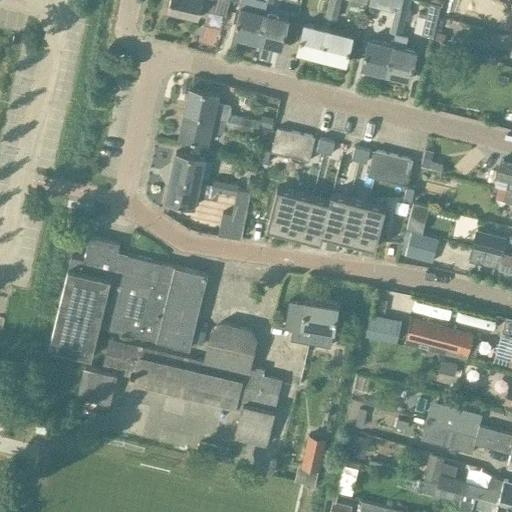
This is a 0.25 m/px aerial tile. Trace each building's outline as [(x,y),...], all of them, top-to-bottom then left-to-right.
[(227,8),(228,0),(169,0),(167,11),(199,18),(202,7),(212,9),(214,5),(227,8)] [(435,26),(440,4),(429,1),(424,23),(435,26)] [(338,17),(342,4),(336,2),(335,5),(329,3),(327,15),(338,17)] [(407,19),(409,8),(398,5),(394,19),(400,20),(401,18),(407,19)] [(259,41),(266,12),(241,6),(234,35),(259,41)] [(282,47),(289,17),(266,12),(259,41),(282,47)] [(403,33),(407,19),(401,18),(400,20),(394,19),(392,30),(397,32),(403,33)] [(322,57),(329,27),(305,22),(298,51),(322,57)] [(346,63),(353,33),(329,27),(322,57),(346,63)] [(418,49),(406,46),(409,35),(403,33),(397,32),(395,43),(387,73),(410,79),(418,49)] [(387,73),(395,43),(369,37),(362,67),(387,73)] [(217,103),(219,93),(190,86),(185,111),(214,117),(225,120),(227,113),(228,105),(217,103)] [(225,120),(214,117),(185,111),(180,135),(208,142),(211,130),(222,133),(224,125),(225,120)] [(239,128),(239,115),(227,113),(225,120),(224,125),(239,128)] [(254,118),(239,115),(239,128),(251,130),(254,118)] [(276,134),(271,151),(284,154),(291,130),(278,127),(277,130),(276,134)] [(291,130),(284,154),(297,157),(303,133),(291,130)] [(303,133),(297,157),(309,160),(316,136),(315,135),(303,133)] [(320,137),(317,149),(332,153),(335,140),(320,137)] [(355,145),(352,158),(367,161),(370,149),(355,145)] [(263,148),(260,160),(267,162),(271,150),(263,148)] [(374,150),(368,175),(382,178),(389,152),(376,149),(375,148),(374,150)] [(200,182),(206,157),(176,151),(171,175),(200,182)] [(389,152),(382,178),(394,182),(401,155),(389,152)] [(401,155),(394,182),(406,185),(411,166),(413,158),(401,155)] [(495,186),(498,186),(507,188),(509,180),(511,180),(511,161),(502,159),(495,186)] [(241,168),(238,184),(239,184),(238,189),(249,191),(249,190),(248,190),(252,170),(241,168)] [(218,191),(219,186),(212,184),(200,182),(171,175),(166,200),(195,206),(198,194),(216,198),(218,191)] [(212,184),(219,186),(218,191),(225,192),(226,187),(224,187),(225,181),(213,179),(212,184)] [(511,180),(509,180),(507,188),(498,186),(495,199),(511,203),(511,180)] [(237,195),(238,189),(239,184),(238,184),(225,181),(224,187),(226,187),(225,192),(236,195),(237,195)] [(407,185),(404,198),(412,200),(415,187),(407,185)] [(278,186),(267,226),(286,231),(296,191),(278,186)] [(246,208),(249,191),(238,189),(237,195),(236,195),(234,205),(246,208)] [(296,191),(286,231),(303,236),(313,196),(296,191)] [(313,196),(303,236),(320,240),(333,192),(332,192),(330,200),(313,196)] [(333,192),(320,240),(321,240),(323,233),(340,237),(350,197),(333,192)] [(350,197),(340,237),(357,242),(368,201),(350,197)] [(368,201),(357,242),(376,246),(386,206),(368,201)] [(508,238),(477,230),(473,245),(504,254),(508,238)] [(433,261),(439,238),(412,231),(406,254),(433,261)] [(72,254),(69,266),(50,345),(54,346),(40,405),(68,412),(74,389),(79,390),(78,394),(109,402),(117,370),(134,375),(132,382),(235,407),(236,406),(241,407),(234,436),(266,443),(282,378),(262,373),(264,367),(251,364),(257,338),(251,328),(222,322),(213,327),(205,360),(110,337),(106,354),(93,352),(100,325),(190,347),(208,272),(118,251),(120,241),(90,234),(85,257),(72,254)] [(511,255),(505,254),(501,270),(511,272),(511,255)] [(400,306),(400,291),(389,291),(388,305),(400,306)] [(290,300),(285,327),(293,328),(292,338),(331,345),(334,329),(336,330),(340,304),(306,298),(306,302),(290,300)] [(374,336),(393,339),(397,307),(378,304),(374,336)] [(406,336),(475,354),(481,336),(448,327),(411,317),(406,336)] [(457,381),(463,364),(445,358),(438,375),(457,381)] [(447,403),(442,422),(500,438),(511,441),(511,432),(502,430),(479,424),(482,413),(447,403)] [(475,442),(498,448),(511,451),(508,464),(511,464),(511,441),(500,438),(442,422),(425,418),(420,438),(472,452),(475,442)] [(327,437),(309,433),(302,465),(319,469),(327,437)] [(228,461),(231,449),(200,440),(197,452),(228,461)] [(315,483),(319,469),(302,465),(298,479),(315,483)] [(462,489),(465,478),(439,471),(433,494),(481,507),(480,511),(511,511),(511,502),(484,495),(462,489)] [(501,488),(465,478),(462,489),(484,495),(511,502),(511,480),(504,478),(501,488)] [(350,511),(352,504),(333,499),(329,511),(350,511)] [(400,511),(401,510),(363,500),(359,511),(400,511)]
